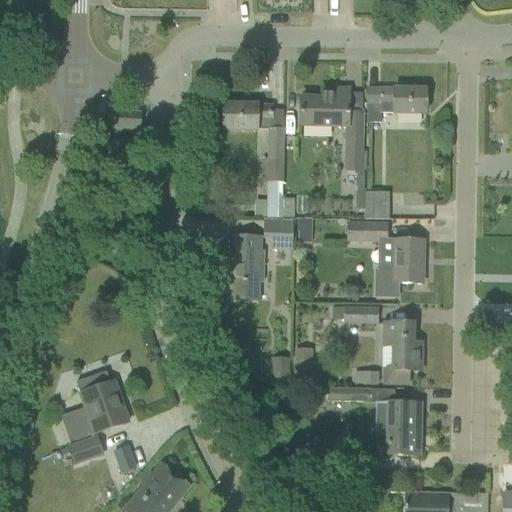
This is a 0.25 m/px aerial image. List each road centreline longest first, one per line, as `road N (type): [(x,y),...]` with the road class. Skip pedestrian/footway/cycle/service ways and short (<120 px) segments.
road 1 (residential): [(253,511),(165,311),(159,75)]
road 2 (residential): [(463,462),(466,41)]
road 3 (residential): [(159,75),(193,39),(215,34),(466,41)]
road 4 (residential): [(0,382),(58,194),(73,81)]
